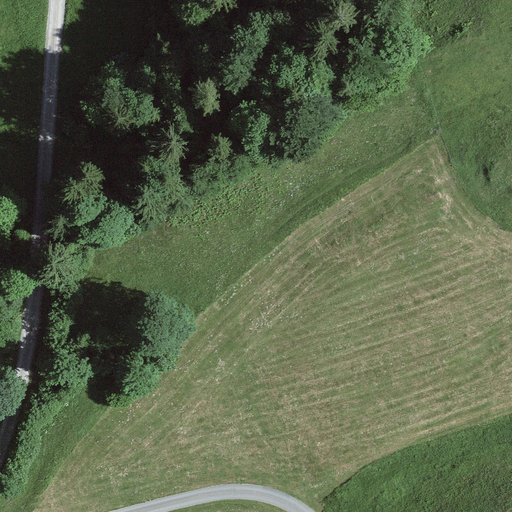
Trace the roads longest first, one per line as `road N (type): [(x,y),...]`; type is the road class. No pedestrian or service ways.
road 1 (unclassified): [(0,436),(38,300),(61,0)]
road 2 (unclassified): [(150,511),(260,494),(297,511)]
